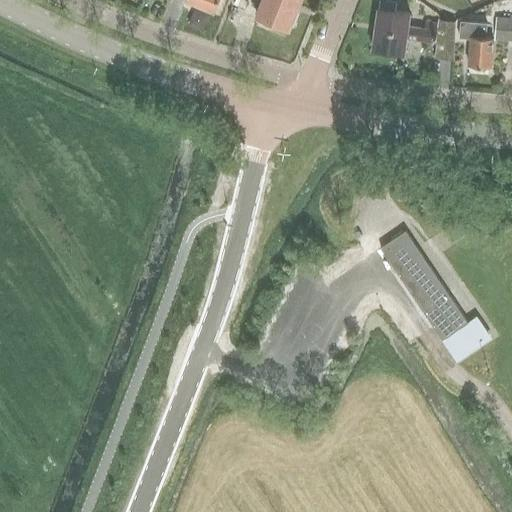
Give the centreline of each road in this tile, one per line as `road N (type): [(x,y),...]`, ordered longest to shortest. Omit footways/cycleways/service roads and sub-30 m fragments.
road 1 (secondary): [(139,511),(280,111)]
road 2 (secondary): [(280,111),(0,9)]
road 3 (residential): [(311,84),(215,56),(84,0)]
road 4 (secondary): [(280,111),(511,140)]
road 5 (residential): [(511,107),(311,84)]
